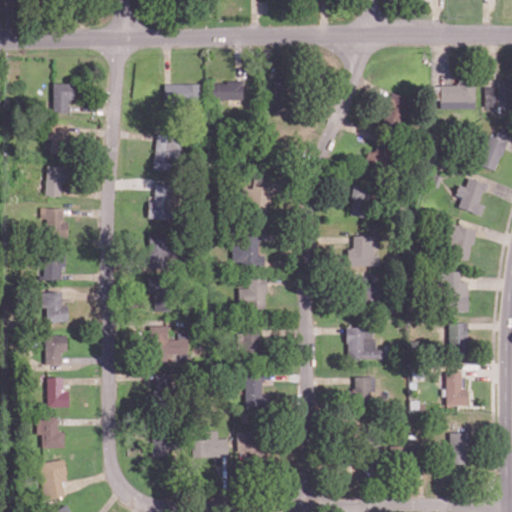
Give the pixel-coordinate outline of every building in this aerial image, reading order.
[(296,77),(296,96),(290,96),(290,112),(274,113),(273,78),(296,77)] [(458,78),(474,78),(474,107),(439,108),(439,100),(439,99),(439,84),(456,84),(455,82),(458,82),(458,78)] [(511,78),(511,114),(497,114),(497,111),(496,111),(496,105),(484,105),(484,86),(496,86),(496,79),(511,78)] [(243,79),(243,82),(242,83),(242,98),(212,98),(212,82),(227,82),(227,79),(243,79)] [(68,112),(65,112),(65,111),(55,111),(55,112),(53,112),(53,82),(74,82),(74,97),(70,97),(70,99),(68,99),(68,112)] [(199,82),(199,100),(187,100),(188,104),(176,104),(176,100),(165,100),(165,83),(199,82)] [(390,91),(408,98),(397,128),(379,121),(390,91)] [(72,138),(71,154),(49,152),(50,137),(47,137),(48,121),(68,123),(67,136),(69,136),(69,138),(72,138)] [(277,155),(273,170),(253,165),(256,151),(254,151),(256,143),(259,143),(263,128),(277,132),(272,152),(274,152),(274,154),(277,155)] [(172,170),(153,168),(157,132),(173,134),(174,134),(184,136),(182,159),(173,158),(172,170)] [(493,169),(477,163),(488,134),(503,139),(503,138),(507,140),(501,155),(499,155),(493,169)] [(395,143),(381,175),(361,166),(367,150),(373,152),(380,136),(395,143)] [(60,194),(45,193),(47,164),(68,165),(67,180),(63,180),(63,183),(61,183),(60,194)] [(483,204),(480,214),(472,211),(471,211),(462,207),(462,208),(457,206),(461,195),(454,193),(455,190),(455,189),(456,186),(457,186),(458,183),(464,185),(467,176),(482,181),(482,180),(487,182),(484,191),(481,189),(477,202),(483,204)] [(380,187),(376,207),(369,206),(367,217),(350,213),(353,198),(350,197),(353,181),(380,187)] [(155,182),(171,183),(170,210),(176,211),(175,218),(147,217),(149,200),(152,200),(152,199),(154,199),(155,182)] [(272,187),(270,201),(268,201),(265,219),(247,216),(249,204),(240,203),(242,186),(252,187),(253,184),(272,187)] [(68,220),(67,239),(46,238),(47,217),(40,217),(40,206),(63,207),(63,218),(64,218),(64,220),(68,220)] [(467,258),(451,255),(453,243),(445,242),(449,222),(457,224),(458,225),(475,228),(472,243),(470,242),(467,258)] [(171,247),(171,257),(167,256),(167,266),(149,266),(149,231),(166,231),(166,247),(171,247)] [(264,254),(264,265),(241,265),(241,261),(232,261),(232,233),(260,233),(260,241),(258,241),(258,254),(264,254)] [(379,255),(379,265),(340,264),(340,246),(352,246),(352,237),(374,237),(373,255),(379,255)] [(61,279),(42,278),(43,246),(61,246),(61,250),(65,250),(65,264),(61,264),(61,279)] [(467,280),(467,310),(443,310),(443,282),(437,282),(437,270),(460,270),(460,280),(467,280)] [(171,311),(155,311),(155,298),(154,298),(154,292),(148,292),(148,275),(171,275),(171,292),(173,292),(173,298),(171,298),(171,311)] [(383,295),(370,295),(370,305),(354,305),(353,276),(370,276),(370,281),(383,281),(383,295)] [(264,307),(249,307),(249,304),(239,304),(239,287),(248,287),(248,277),(266,277),(266,292),(264,292),(264,307)] [(67,304),(67,320),(61,320),(61,328),(44,328),(44,317),(46,317),(46,306),(41,306),(41,291),(62,291),(62,303),(63,303),(63,304),(67,304)] [(464,352),(448,352),(448,321),(467,321),(467,337),(464,337),(464,352)] [(149,324),(166,324),(166,337),(169,337),(169,349),(166,349),(166,358),(149,358),(149,324)] [(383,358),(364,358),(364,357),(347,357),(347,341),(345,341),(346,325),(350,325),(350,326),(372,326),(372,337),(375,337),(375,348),(383,348),(383,358)] [(264,341),(264,359),(242,359),(242,343),(235,343),(235,332),(242,332),(242,328),(259,328),(259,341),(264,341)] [(61,363),(45,363),(45,335),(66,335),(66,350),(62,350),(62,353),(61,353),(61,363)] [(467,388),(467,404),(446,404),(445,369),(461,369),(461,386),(463,386),(463,388),(467,388)] [(268,393),(268,404),(245,404),(245,371),(260,371),(261,371),(265,371),(265,380),(262,380),(262,393),(268,393)] [(157,372),(172,372),(172,391),(180,391),(179,403),(173,403),(173,406),(149,406),(149,390),(154,390),(154,388),(157,388),(157,372)] [(68,390),(69,406),(47,406),(47,376),(62,376),(62,388),(65,388),(65,390),(68,390)] [(374,376),(374,390),(373,390),(373,404),(367,404),(367,407),(364,407),(364,405),(354,404),(354,395),(351,395),(352,387),(354,387),(354,376),(374,376)] [(64,430),(64,446),(41,446),(41,433),(36,433),(36,416),(57,416),(57,429),(59,429),(59,430),(64,430)] [(268,432),(268,454),(251,454),(251,450),(244,450),(244,448),(238,448),(238,428),(253,428),(253,432),(268,432)] [(228,438),(228,456),(213,457),(213,454),(192,454),(192,439),(206,438),(206,435),(205,435),(205,433),(206,433),(206,431),(218,431),(218,438),(228,438)] [(467,462),(449,462),(449,431),(472,431),(472,445),(467,445),(467,462)] [(181,433),(181,448),(170,448),(170,450),(168,450),(168,454),(151,454),(151,433),(181,433)] [(361,460),(349,460),(349,443),(358,443),(358,439),(367,439),(367,437),(372,437),(372,439),(380,439),(380,456),(361,456),(361,460)] [(424,444),(424,464),(419,464),(419,466),(402,466),(402,463),(389,463),(389,445),(397,445),(397,443),(399,443),(399,445),(403,445),(403,440),(413,440),(413,444),(424,444)] [(64,495),(44,498),(38,462),(63,458),(66,473),(65,473),(66,479),(62,480),(64,495)] [(50,511),(65,503),(70,511),(50,511)]
